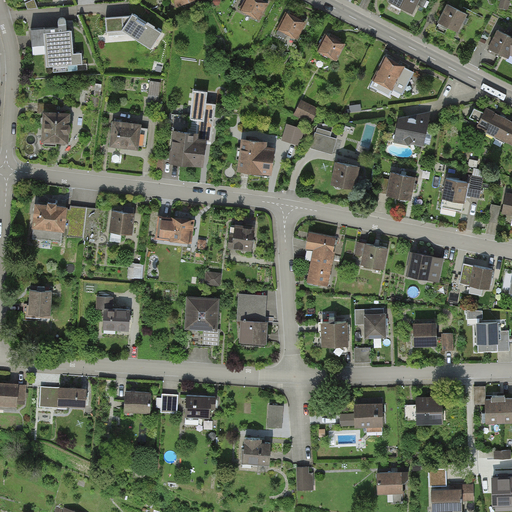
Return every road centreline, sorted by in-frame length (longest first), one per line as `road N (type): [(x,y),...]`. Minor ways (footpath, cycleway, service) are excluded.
road 1 (residential): [(0,358),(292,378)]
road 2 (residential): [(6,171),(287,206)]
road 3 (residential): [(287,206),(511,251)]
road 4 (residential): [(292,378),(511,372)]
road 5 (unclassified): [(318,0),(511,99)]
road 6 (residential): [(287,206),(292,378)]
road 7 (residential): [(6,171),(13,80),(0,7)]
